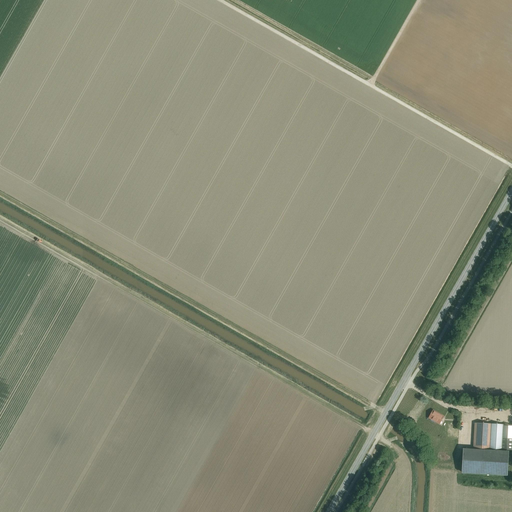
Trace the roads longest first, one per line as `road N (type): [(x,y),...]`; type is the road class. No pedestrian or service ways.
road 1 (tertiary): [(331,511),(511,189)]
road 2 (track): [(511,166),(219,0)]
